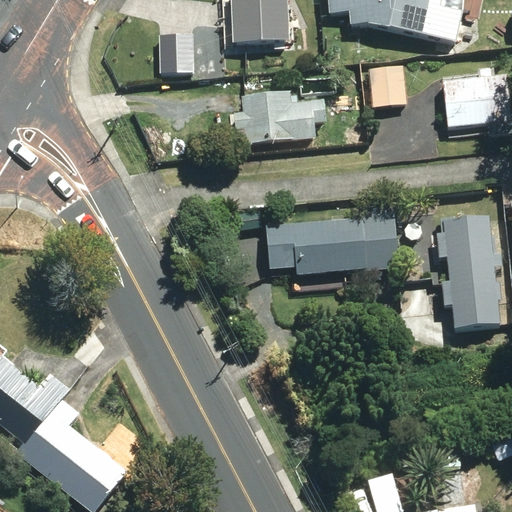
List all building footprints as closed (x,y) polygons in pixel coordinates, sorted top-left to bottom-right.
[(230,0),(232,51),(288,49),(286,0),(230,0)] [(368,34),(456,51),(463,20),(440,15),(443,0),(326,0),(328,21),(349,20),(350,35),(368,34)] [(159,42),(159,79),(193,79),(193,41),(159,42)] [(368,76),(372,115),(406,111),(402,73),(368,76)] [(295,76),(283,77),(284,88),(296,87),(295,76)] [(447,136),(510,130),(506,84),(443,89),(447,136)] [(245,138),(246,152),(315,146),(313,131),(325,129),(323,109),(290,112),(289,101),(241,105),(243,120),(233,121),(234,138),(245,138)] [(297,275),(297,282),(365,277),(365,279),(397,276),(392,212),(360,214),(361,228),(265,234),(268,277),(297,275)] [(233,220),(236,237),(262,233),(260,216),(233,220)] [(452,316),(454,338),(500,334),(497,309),(501,308),(499,291),(495,291),(489,225),(442,230),(443,242),(436,244),(439,267),(447,267),(449,291),(441,293),(444,316),(452,316)] [(0,433),(23,453),(62,407),(68,399),(48,382),(37,396),(0,365),(0,433)] [(79,422),(62,407),(23,453),(17,461),(77,511),(102,511),(126,483),(68,435),(79,422)] [(492,442),(501,463),(511,458),(511,436),(511,434),(492,442)] [(11,466),(18,458),(10,451),(3,459),(11,466)]
